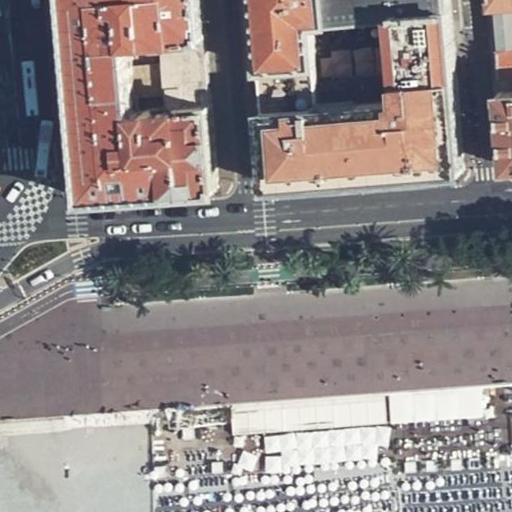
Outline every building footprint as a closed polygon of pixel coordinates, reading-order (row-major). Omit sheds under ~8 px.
[(151,194),(217,188),(219,187),(203,0),(67,0),(71,45),(84,198),(151,194)] [(335,19),(333,0),(256,0),(261,70),(320,65),(317,21),(335,19)] [(333,0),(335,19),(396,15),(396,11),(450,7),(449,0),(333,0)] [(511,0),(494,0),(499,51),(511,49),(511,0)] [(456,77),(450,7),(396,11),(396,15),(402,81),(456,77)] [(396,15),(335,19),(317,21),(320,65),(321,81),(323,103),(264,108),(270,184),(363,177),(412,174),(463,170),(456,77),(402,81),(396,15)] [(501,76),(511,74),(511,49),(499,51),(501,76)] [(320,65),(261,70),(263,86),(321,81),(320,65)] [(511,74),(501,76),(504,104),(508,167),(511,166),(511,74)] [(263,86),(264,108),(323,103),(321,81),(263,86)] [(230,420),(237,500),(383,488),(377,408),(230,420)]
